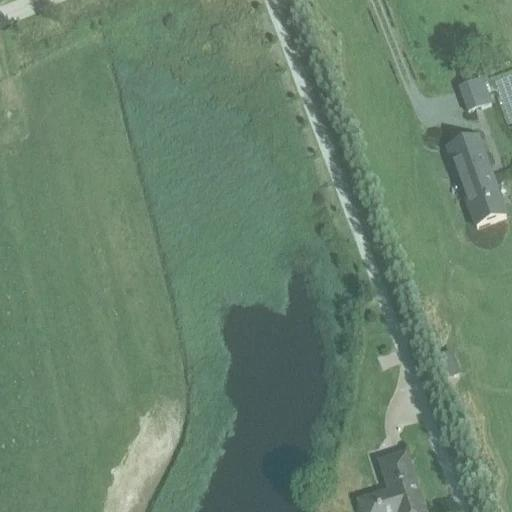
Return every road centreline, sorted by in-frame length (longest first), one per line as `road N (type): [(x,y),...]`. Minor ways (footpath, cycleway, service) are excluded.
road 1 (unknown): [(463,511),(270,0)]
road 2 (unknown): [(369,0),(442,163)]
